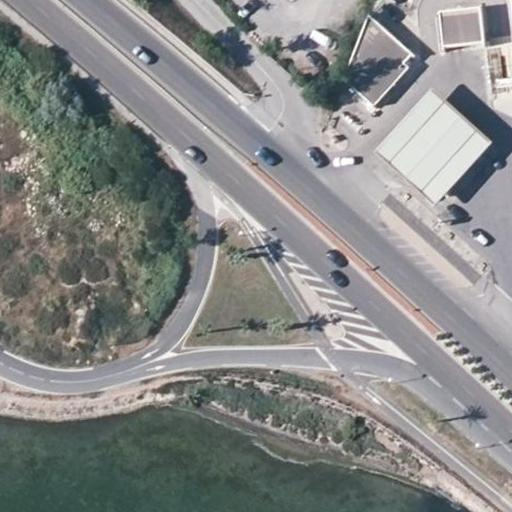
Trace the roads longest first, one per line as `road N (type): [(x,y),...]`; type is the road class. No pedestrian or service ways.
road 1 (primary): [(196,146),(501,424)]
road 2 (unclassified): [(164,358),(339,359),(408,375),(501,424)]
road 3 (primary): [(511,376),(263,147)]
road 4 (primary): [(263,147),(86,0)]
road 5 (primary): [(23,0),(196,146)]
road 6 (unclassified): [(196,146),(211,236),(201,292),(164,358)]
road 7 (unclassified): [(164,358),(71,385),(41,383),(0,365)]
road 8 (residential): [(193,0),(284,91),(281,119)]
